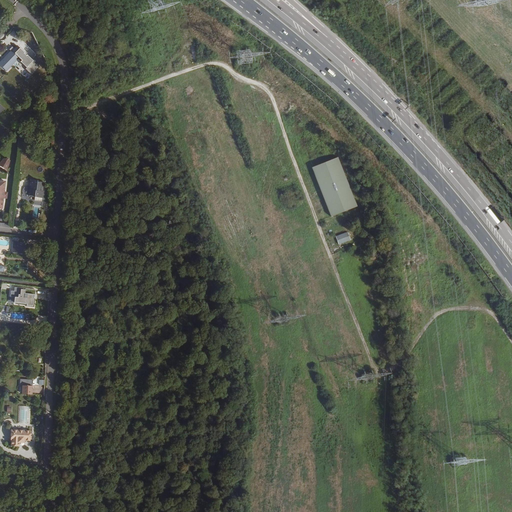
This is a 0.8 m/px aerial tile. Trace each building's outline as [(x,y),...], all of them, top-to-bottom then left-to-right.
[(4,58),(0,61),(0,65),(6,71),(19,58),(11,50),(4,58)] [(341,157),(314,166),(330,217),(357,208),(341,157)] [(0,163),(0,166),(6,170),(9,162),(9,161),(8,160),(7,158),(4,158),(0,163)] [(30,180),(28,196),(34,197),(36,197),(41,198),(43,198),(44,191),(42,191),(41,191),(41,188),(43,188),(43,183),(35,182),(35,180),(30,180)] [(339,245),(351,240),(348,232),(336,236),(339,245)] [(12,253),(24,253),(24,242),(12,242),(12,253)] [(14,291),(10,291),(10,304),(28,304),(27,307),(35,308),(35,294),(26,293),(26,289),(14,288),(14,291)] [(23,385),(23,394),(31,395),(32,385),(23,385)] [(30,432),(10,431),(10,441),(11,441),(10,447),(19,448),(19,444),(23,444),(24,442),(30,442),(30,432)]
